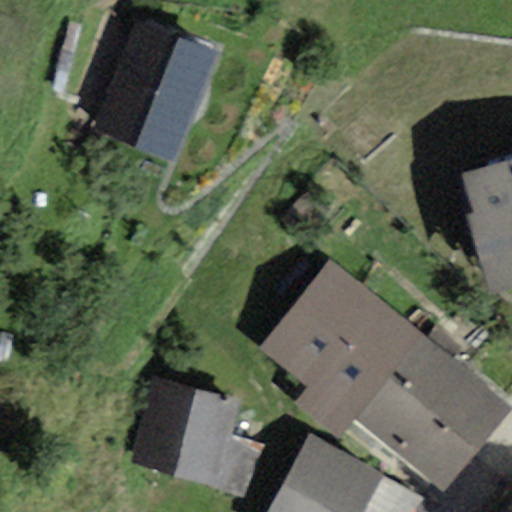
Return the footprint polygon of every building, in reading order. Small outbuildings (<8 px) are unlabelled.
[(174,157),(219,44),(137,12),(93,124),(174,157)] [(511,272),(511,146),(457,162),(488,279),(511,272)] [(422,332),(329,258),(260,344),(304,379),(290,397),(339,436),(357,413),(422,332)] [(422,332),(357,413),(443,481),(508,400),(422,332)] [(157,376),(137,454),(215,474),(236,397),(157,376)] [(359,511),(382,470),(310,433),(268,511),(359,511)]
